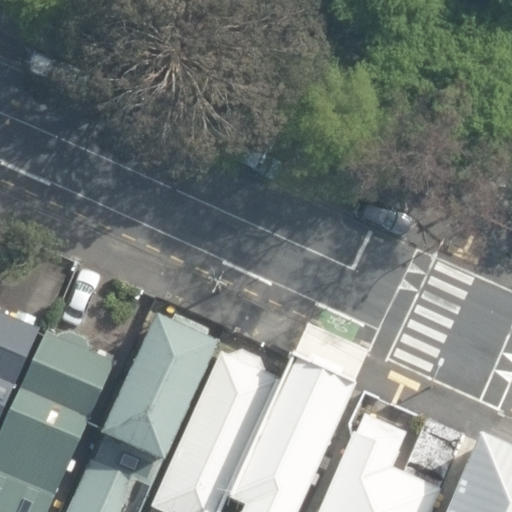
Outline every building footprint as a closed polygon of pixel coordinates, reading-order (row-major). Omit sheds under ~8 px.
[(0,412),(36,328),(0,312),(0,412)] [(65,508),(73,511),(130,511),(156,458),(160,460),(215,341),(154,313),(99,432),(116,440),(108,457),(91,450),(65,508)] [(242,511),(299,511),(371,357),(308,328),(229,500),(245,508),(242,511)] [(0,432),(0,511),(47,511),(113,363),(93,356),(88,336),(72,332),(59,339),(43,334),(0,432)] [(217,511),(276,378),(260,371),(256,357),(236,348),(224,354),(215,350),(147,505),(163,511),(217,511)] [(318,511),(431,511),(440,491),(438,490),(463,437),(423,420),(400,472),(393,469),(400,454),(397,453),(404,435),(365,418),(357,435),(353,433),(318,511)] [(511,511),(511,452),(477,437),(443,511),(511,511)]
